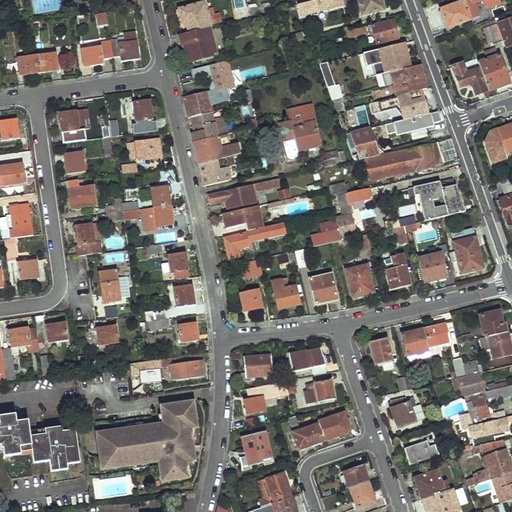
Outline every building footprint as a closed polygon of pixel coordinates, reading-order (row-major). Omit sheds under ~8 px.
[(311,0),(297,4),(300,16),(334,7),(332,1),(343,0),(342,0),(311,0)] [(357,0),(361,14),(382,9),(379,0),(357,0)] [(475,19),(471,5),(482,2),(481,0),(468,0),(469,0),(463,2),(439,10),(446,28),(475,19)] [(499,5),(496,0),(491,0),(484,3),(486,10),(499,5)] [(205,1),(178,8),(181,19),(185,18),(188,32),(209,26),(212,26),(207,9),(205,1)] [(492,10),(494,16),(505,13),(503,7),(492,10)] [(207,9),(212,26),(220,23),(218,14),(212,15),(211,8),(207,9)] [(259,14),(261,20),(268,18),(266,12),(265,12),(259,14)] [(96,13),(96,26),(106,25),(106,13),(96,13)] [(511,44),(511,19),(497,25),(502,40),(505,48),(511,44)] [(372,25),(376,45),(398,40),(393,20),(372,25)] [(369,25),(341,31),(342,35),(345,34),(346,38),(371,32),(369,25)] [(483,29),(489,45),(502,40),(497,25),(483,29)] [(188,32),(179,34),(181,44),(186,43),(190,61),(216,54),(209,26),(188,32)] [(302,31),(288,35),(290,42),(304,38),(302,31)] [(110,40),(113,56),(119,56),(120,61),(138,58),(135,32),(124,34),(125,43),(118,43),(118,39),(110,40)] [(81,48),(83,66),(102,63),(101,58),(113,56),(110,40),(99,41),(99,45),(81,48)] [(496,48),(484,53),(486,59),(498,54),(496,48)] [(36,55),(39,72),(58,69),(55,52),(36,55)] [(508,81),(499,54),(498,54),(486,59),(477,62),(487,91),(496,87),(496,85),(508,81)] [(16,57),(19,75),(39,72),(36,55),(16,57)] [(357,55),(319,64),(327,88),(339,85),(337,78),(332,79),(331,73),(359,64),(357,55)] [(460,58),(450,62),(459,87),(468,84),(471,86),(476,95),(486,91),(476,65),(464,68),(460,58)] [(409,59),(393,63),(394,71),(411,67),(409,59)] [(194,68),(195,75),(207,72),(205,65),(194,68)] [(420,66),(390,73),(394,84),(423,75),(420,66)] [(370,69),(363,71),(364,79),(371,77),(370,69)] [(213,73),(215,79),(228,76),(227,70),(213,73)] [(246,71),(246,78),(261,77),(260,70),(246,71)] [(211,91),(183,98),(188,117),(190,117),(211,112),(209,103),(228,98),(227,94),(235,91),(232,75),(228,76),(215,79),(213,79),(215,85),(210,86),(211,91)] [(394,84),(397,97),(427,89),(423,75),(394,84)] [(241,87),(245,104),(248,103),(253,102),(249,85),(241,87)] [(339,85),(327,88),(332,100),(340,98),(342,98),(339,85)] [(254,100),(263,98),(260,87),(251,89),(254,100)] [(421,91),(397,98),(403,119),(426,112),(421,91)] [(332,100),(336,112),(343,111),(340,98),(332,100)] [(136,122),(136,127),(160,123),(159,117),(152,119),(149,99),(132,102),(134,110),(126,112),(128,123),(136,122)] [(304,107),(307,123),(314,121),(311,105),(304,107)] [(289,121),(282,123),(290,160),(293,160),(295,159),(297,158),(298,154),(297,151),(320,146),(314,121),(307,123),(304,107),(287,111),(289,121)] [(61,132),(65,131),(66,141),(85,139),(84,129),(88,128),(85,108),(58,113),(61,132)] [(439,111),(373,127),(376,134),(383,132),(384,136),(441,121),(439,111)] [(190,117),(193,128),(202,126),(203,129),(191,132),(191,134),(193,141),(227,133),(224,117),(212,119),(211,112),(190,117)] [(0,121),(0,130),(2,141),(19,138),(17,119),(0,121)] [(114,120),(107,121),(109,132),(110,136),(117,135),(114,120)] [(282,123),(279,124),(286,156),(288,159),(290,160),(282,123)] [(497,132),(504,153),(511,149),(511,123),(496,129),(497,132)] [(369,128),(344,135),(353,161),(359,160),(359,161),(380,157),(369,128)] [(193,141),(198,164),(232,156),(241,154),(239,143),(238,143),(235,131),(227,133),(193,141)] [(484,141),(492,161),(505,156),(504,153),(497,132),(491,135),(484,141)] [(103,137),(105,154),(112,153),(110,136),(103,137)] [(134,140),(137,159),(162,156),(159,137),(134,140)] [(365,161),(369,181),(434,167),(430,146),(365,161)] [(322,155),(325,167),(340,163),(337,151),(322,155)] [(64,154),(67,174),(85,171),(82,152),(64,154)] [(230,180),(227,165),(234,164),(232,156),(198,164),(204,186),(230,180)] [(23,163),(0,166),(0,185),(23,182),(22,176),(25,176),(23,163)] [(121,165),(123,173),(138,171),(136,163),(121,165)] [(505,196),(511,193),(511,176),(500,181),(505,196)] [(278,178),(253,183),(255,191),(279,185),(278,178)] [(345,182),(329,186),(332,196),(338,195),(347,193),(345,182)] [(419,194),(426,221),(465,211),(456,184),(441,189),(439,182),(413,188),(416,195),(419,194)] [(227,211),(256,205),(251,184),(244,186),(207,193),(210,202),(225,199),(227,211)] [(69,189),(72,208),(96,204),(93,185),(69,189)] [(151,188),(153,207),(171,204),(170,194),(171,193),(170,185),(151,188)] [(342,216),(335,217),(336,221),(340,239),(355,235),(351,214),(353,213),(350,203),(368,199),(366,189),(347,193),(338,195),(342,216)] [(316,212),(330,209),(327,194),(313,196),(316,212)] [(511,225),(511,194),(499,199),(509,227),(511,225)] [(268,203),(269,206),(295,200),(294,197),(268,203)] [(122,204),(123,211),(137,209),(136,201),(122,203),(122,204)] [(13,229),(13,230),(31,227),(28,204),(9,207),(11,215),(13,229)] [(105,206),(106,213),(123,211),(122,204),(105,206)] [(153,207),(156,226),(176,223),(175,216),(172,216),(171,204),(153,207)] [(223,213),(227,227),(245,223),(247,230),(263,227),(257,205),(256,205),(227,211),(223,213)] [(123,211),(124,218),(139,217),(137,209),(123,211)] [(106,213),(107,221),(124,218),(123,211),(106,213)] [(402,226),(404,226),(417,223),(416,216),(400,219),(402,226)] [(311,236),(314,247),(332,243),(341,240),(340,239),(336,221),(321,225),(324,233),(311,236)] [(74,226),(78,255),(86,254),(99,252),(98,241),(94,242),(91,223),(74,226)] [(223,237),(228,259),(238,256),(236,248),(249,246),(248,241),(284,233),(282,223),(263,227),(247,230),(245,231),(246,232),(223,237)] [(404,226),(405,232),(418,229),(417,223),(404,226)] [(396,228),(399,244),(408,243),(405,232),(404,226),(402,226),(396,228)] [(456,260),(460,275),(482,269),(474,238),(469,239),(467,231),(451,236),(454,251),(449,252),(451,261),(456,260)] [(359,236),(362,251),(371,249),(368,234),(359,236)] [(3,240),(6,259),(16,258),(14,238),(3,240)] [(146,245),(148,255),(162,253),(161,243),(146,245)] [(299,264),(299,268),(307,266),(303,249),(296,251),(299,264)] [(288,253),(290,266),(299,264),(296,251),(288,253)] [(167,255),(171,280),(189,278),(185,253),(167,255)] [(278,255),(281,268),(290,266),(288,253),(278,255)] [(383,260),(390,289),(409,285),(405,267),(403,266),(404,264),(402,254),(391,257),(391,258),(383,260)] [(418,259),(423,283),(446,278),(440,254),(418,259)] [(239,264),(242,279),(262,274),(259,259),(239,264)] [(17,263),(19,281),(38,278),(36,261),(17,263)] [(345,271),(352,298),(373,293),(366,266),(345,271)] [(98,271),(103,302),(120,300),(120,298),(117,278),(115,268),(98,271)] [(308,279),(314,305),(337,300),(331,274),(308,279)] [(117,278),(120,298),(130,296),(129,285),(126,285),(125,277),(117,278)] [(272,285),(277,309),(299,304),(295,285),(279,288),(278,283),(272,285)] [(173,288),(176,307),(194,304),(192,285),(173,288)] [(240,293),(244,310),(261,306),(258,290),(240,293)] [(105,318),(118,317),(116,307),(104,308),(105,318)] [(144,312),(145,322),(150,321),(170,318),(168,309),(144,312)] [(497,312),(479,316),(482,331),(484,338),(505,333),(503,324),(500,325),(497,312)] [(150,321),(151,328),(156,327),(156,329),(171,327),(170,318),(150,321)] [(45,325),(48,343),(68,340),(65,322),(45,325)] [(178,325),(180,343),(198,341),(195,322),(178,325)] [(87,330),(90,347),(118,342),(115,325),(87,330)] [(423,329),(428,348),(449,343),(445,325),(423,329)] [(9,330),(11,348),(31,345),(29,327),(9,330)] [(402,334),(406,356),(407,356),(428,351),(428,348),(423,329),(402,334)] [(470,335),(472,341),(481,339),(484,338),(482,331),(470,335)] [(481,339),(483,347),(489,346),(492,359),(511,355),(506,333),(505,333),(484,338),(481,339)] [(456,338),(458,345),(472,341),(470,335),(456,338)] [(369,341),(374,365),(392,360),(386,337),(369,341)] [(288,355),(291,373),(324,366),(323,356),(321,356),(319,349),(304,353),(303,351),(288,355)] [(407,356),(408,360),(429,355),(428,351),(407,356)] [(2,355),(5,373),(14,371),(11,354),(2,355)] [(78,355),(80,369),(88,368),(86,354),(78,355)] [(244,357),(246,377),(271,375),(270,355),(244,357)] [(48,356),(40,357),(42,374),(48,374),(50,373),(48,356)] [(171,365),(172,379),(203,375),(201,361),(172,364),(171,357),(158,359),(159,366),(171,365)] [(451,373),(453,381),(458,380),(466,378),(464,370),(462,362),(461,359),(452,361),(454,373),(451,373)] [(462,362),(464,370),(478,367),(476,359),(462,362)] [(478,367),(464,370),(466,378),(477,376),(480,375),(478,367)] [(149,369),(150,381),(161,380),(160,368),(149,369)] [(87,377),(89,391),(121,386),(119,372),(87,377)] [(404,377),(406,388),(415,386),(412,374),(404,377)] [(458,380),(463,398),(473,396),(469,383),(479,380),(477,376),(466,378),(458,380)] [(396,378),(399,392),(407,390),(406,388),(404,377),(396,378)] [(293,379),(286,381),(288,394),(295,393),(293,379)] [(315,388),(305,390),(307,403),(317,402),(334,399),(331,387),(331,385),(329,385),(328,380),(314,383),(315,388)] [(273,383),(275,391),(278,390),(280,396),(288,394),(286,381),(273,383)] [(511,387),(484,394),(486,401),(497,398),(498,401),(511,397),(511,387)] [(243,399),(245,413),(265,410),(261,391),(250,393),(251,397),(243,399)] [(389,408),(396,428),(415,422),(413,415),(418,414),(413,398),(405,400),(405,397),(389,400),(392,407),(389,408)] [(480,425),(478,420),(488,417),(482,397),(465,402),(469,414),(473,426),(480,425)] [(198,416),(196,405),(164,409),(165,416),(166,425),(167,430),(161,431),(156,431),(155,428),(147,429),(146,429),(129,431),(98,435),(103,468),(119,466),(119,469),(134,467),(150,465),(161,463),(161,470),(165,469),(167,482),(167,483),(191,479),(189,464),(187,448),(195,447),(194,440),(193,431),(196,431),(194,416),(198,416)] [(0,443),(3,443),(5,455),(21,452),(20,445),(32,443),(34,461),(50,459),(52,470),(68,468),(68,463),(80,461),(76,428),(63,430),(62,425),(45,427),(46,433),(30,435),(28,419),(16,420),(15,413),(0,414),(0,443)] [(348,426),(344,413),(318,421),(318,423),(324,440),(344,434),(347,432),(348,430),(348,426)] [(471,428),(476,448),(483,446),(481,437),(508,432),(505,421),(474,427),(473,426),(469,414),(462,415),(465,429),(471,428)] [(318,423),(293,432),(295,440),(294,441),(297,449),(324,440),(318,423)] [(239,458),(240,467),(261,462),(261,460),(270,458),(264,430),(241,435),(245,455),(239,458)] [(404,449),(409,462),(436,453),(432,439),(435,438),(433,431),(410,439),(412,447),(404,449)] [(400,439),(403,449),(404,449),(412,447),(410,439),(409,436),(400,439)] [(467,484),(468,486),(486,482),(493,481),(503,478),(503,475),(511,472),(502,442),(486,445),(483,446),(476,448),(471,449),(471,452),(474,452),(475,454),(482,452),(488,470),(477,473),(478,478),(466,481),(467,484)] [(198,448),(197,447),(195,447),(187,448),(189,464),(196,463),(195,457),(197,457),(198,456),(198,455),(198,453),(199,452),(198,450),(198,448)] [(362,466),(344,472),(349,488),(350,488),(368,482),(362,466)] [(414,477),(421,499),(451,489),(447,478),(440,481),(436,469),(414,477)] [(283,472),(265,479),(273,504),(291,497),(283,472)] [(503,478),(493,481),(501,505),(503,504),(511,501),(511,472),(503,475),(503,478)] [(264,497),(266,506),(271,504),(273,504),(265,479),(258,481),(264,497)] [(368,482),(350,488),(357,507),(375,501),(368,482)] [(421,499),(425,511),(452,511),(459,510),(452,489),(451,489),(421,499)] [(271,504),(273,511),(296,511),(291,497),(273,504),(271,504)]
